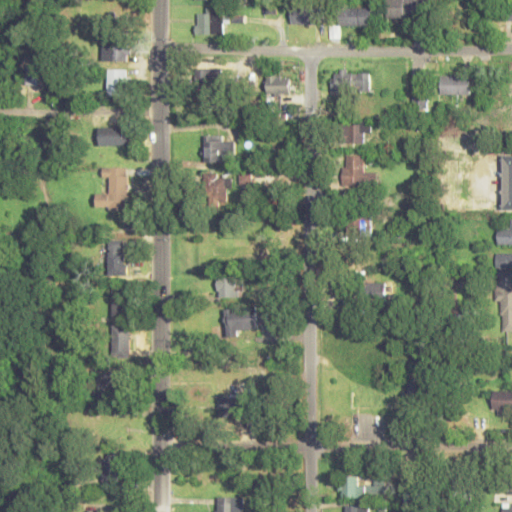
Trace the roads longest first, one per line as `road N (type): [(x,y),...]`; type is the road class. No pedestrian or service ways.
road 1 (residential): [(160,511),(160,0)]
road 2 (residential): [(310,511),(310,53)]
road 3 (residential): [(511,51),(160,48)]
road 4 (residential): [(160,446),(511,446)]
road 5 (residential): [(161,113),(0,113)]
